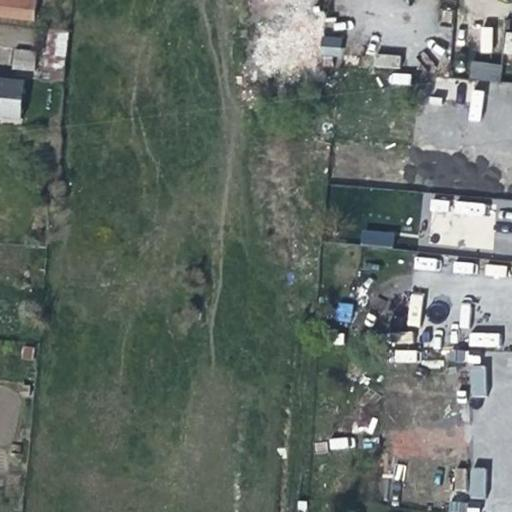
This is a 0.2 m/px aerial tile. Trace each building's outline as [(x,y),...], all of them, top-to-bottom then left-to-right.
[(0,0),(0,13),(35,17),(36,0),(0,0)] [(479,52),(492,52),(493,26),(480,26),(479,52)] [(67,31),(42,28),(38,69),(64,72),(67,31)] [(321,36),(321,55),(342,55),(342,36),(321,36)] [(14,50),(13,68),(32,69),(32,51),(14,50)] [(376,66),(399,68),(400,55),(377,53),(376,66)] [(499,83),(502,65),(472,60),(469,78),(499,83)] [(26,85),(0,81),(0,116),(22,119),(26,85)] [(470,89),(468,121),(481,121),(482,90),(470,89)] [(428,245),(493,247),(495,202),(430,200),(428,245)] [(393,247),(394,231),(362,229),(361,245),(393,247)] [(415,269),(437,269),(437,258),(415,257),(415,269)] [(411,294),(407,324),(419,326),(423,295),(411,294)] [(499,347),(499,333),(470,332),(470,346),(499,347)] [(468,366),(470,398),(486,396),(484,365),(468,366)] [(486,499),(487,468),(470,467),(469,498),(486,499)]
